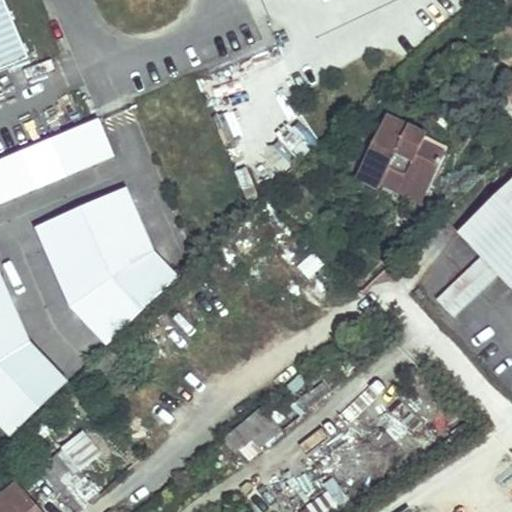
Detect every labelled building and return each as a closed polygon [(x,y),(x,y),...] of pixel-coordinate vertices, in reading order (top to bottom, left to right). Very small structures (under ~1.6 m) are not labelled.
[(0,0),(0,73),(30,61),(3,0),(0,0)] [(426,197),(445,157),(422,146),(426,138),(386,118),(359,172),(382,183),(388,170),(405,178),(401,185),(426,197)] [(0,205),(115,157),(100,120),(0,162),(0,205)] [(298,123),(280,141),(300,160),(318,142),(298,123)] [(423,203),(426,197),(401,185),(405,178),(388,170),(382,183),(423,203)] [(511,182),(459,233),(511,287),(511,182)] [(110,346),(180,279),(156,254),(127,189),(38,228),(73,308),(110,346)] [(33,344),(0,270),(0,424),(13,438),(71,384),(33,344)] [(270,276),(260,286),(290,317),(300,307),(270,276)] [(121,356),(112,347),(58,398),(67,408),(121,356)] [(306,412),(331,392),(324,384),(300,404),(306,412)] [(235,454),(251,440),(274,421),(263,407),(224,440),(235,454)] [(274,421),(251,440),(259,450),(283,432),(274,421)] [(80,438),(41,469),(77,511),(80,511),(99,496),(79,472),(96,457),(80,438)] [(37,511),(15,485),(0,497),(0,511),(37,511)]
